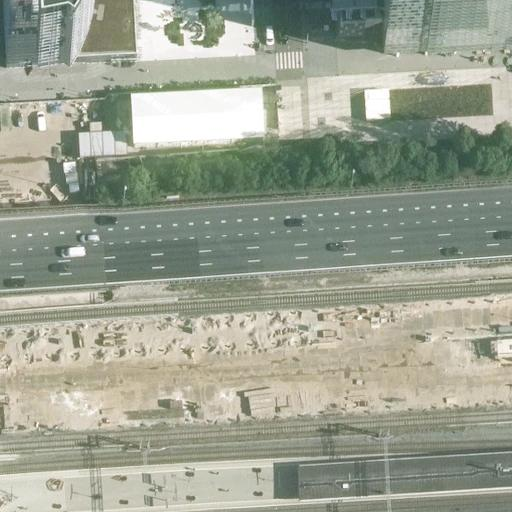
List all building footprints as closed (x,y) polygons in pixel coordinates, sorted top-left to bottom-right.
[(2,0),(6,69),(36,67),(36,78),(63,73),(68,77),(76,65),(107,64),(95,2),(90,2),(90,0),(2,0)] [(511,0),(329,0),(333,44),(362,43),(362,40),(379,39),(381,63),(425,61),(425,63),(511,57),(511,0)] [(0,328),(0,366),(463,340),(460,300),(60,322),(0,328)] [(464,371),(0,400),(0,441),(468,413),(464,371)] [(37,474),(0,477),(0,511),(188,511),(269,507),(267,461),(37,474)]
